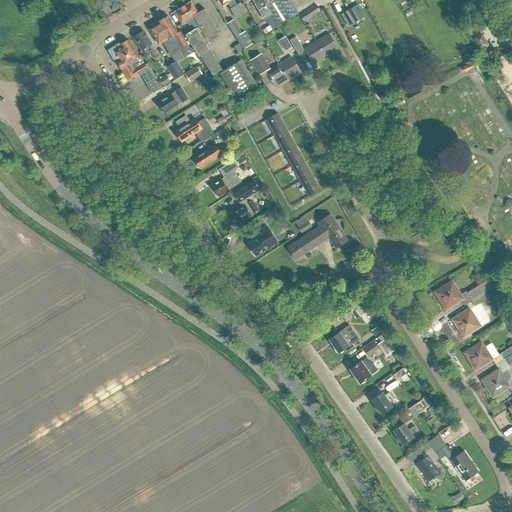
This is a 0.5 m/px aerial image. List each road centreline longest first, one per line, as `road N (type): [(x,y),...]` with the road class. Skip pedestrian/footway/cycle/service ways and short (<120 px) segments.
road 1 (primary): [(236,327),(103,233),(57,185),(0,98)]
road 2 (residential): [(246,307),(81,48)]
road 3 (residential): [(509,507),(497,462),(375,271)]
road 4 (residential): [(418,511),(263,292)]
road 5 (primary): [(381,511),(289,380),(236,327)]
road 6 (residential): [(387,254),(307,110),(308,96),(340,75)]
